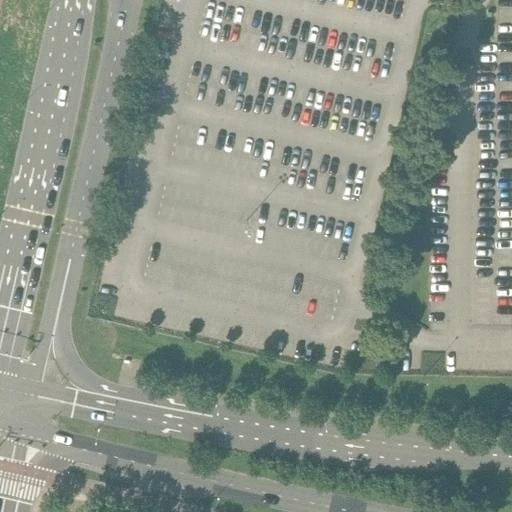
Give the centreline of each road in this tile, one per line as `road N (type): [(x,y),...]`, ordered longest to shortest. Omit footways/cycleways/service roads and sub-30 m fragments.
road 1 (secondary): [(511,461),(316,442),(117,406)]
road 2 (secondary): [(25,434),(347,511)]
road 3 (tertiary): [(66,0),(0,315)]
road 4 (tertiary): [(54,313),(120,0)]
road 5 (secondary): [(117,406),(65,365),(54,313)]
